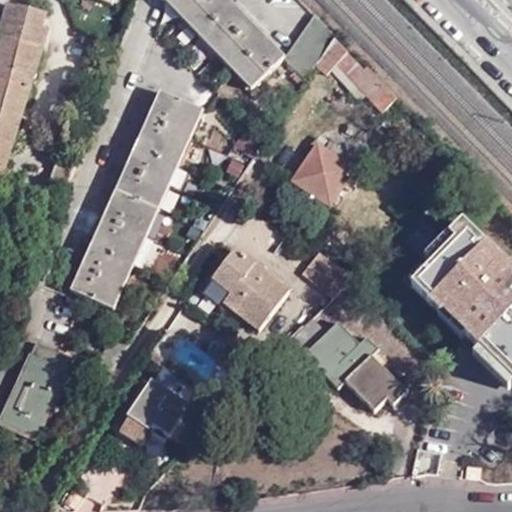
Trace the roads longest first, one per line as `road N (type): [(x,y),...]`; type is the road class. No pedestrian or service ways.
road 1 (unknown): [(0,411),(101,174),(154,0)]
road 2 (unknown): [(430,511),(477,437),(511,427)]
